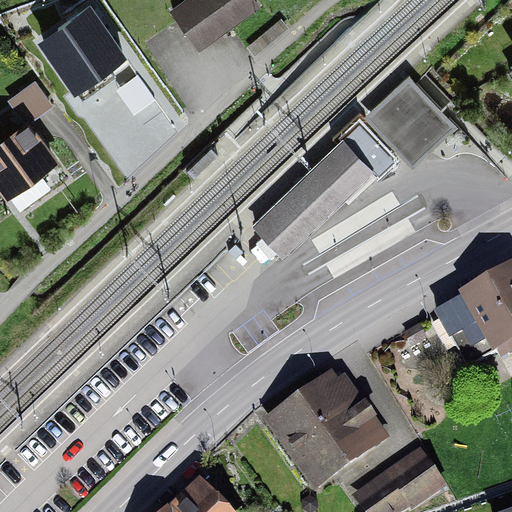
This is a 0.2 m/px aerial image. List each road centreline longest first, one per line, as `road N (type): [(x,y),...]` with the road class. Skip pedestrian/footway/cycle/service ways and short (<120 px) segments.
road 1 (secondary): [(511,227),(335,326),(232,397),(113,511)]
road 2 (unclassified): [(0,319),(336,0)]
